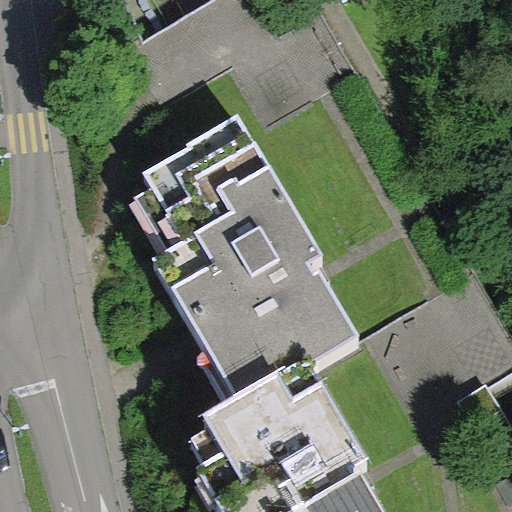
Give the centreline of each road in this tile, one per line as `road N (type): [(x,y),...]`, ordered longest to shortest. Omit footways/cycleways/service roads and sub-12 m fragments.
road 1 (residential): [(44,294),(29,132),(15,48),(0,17)]
road 2 (residential): [(92,511),(44,294)]
